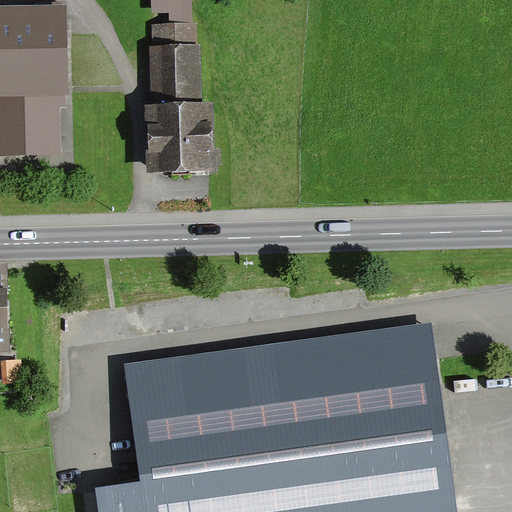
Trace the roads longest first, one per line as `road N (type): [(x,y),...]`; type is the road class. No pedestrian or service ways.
road 1 (unknown): [(511,300),(137,330),(105,340),(89,365),(96,462)]
road 2 (secondary): [(511,230),(0,245)]
